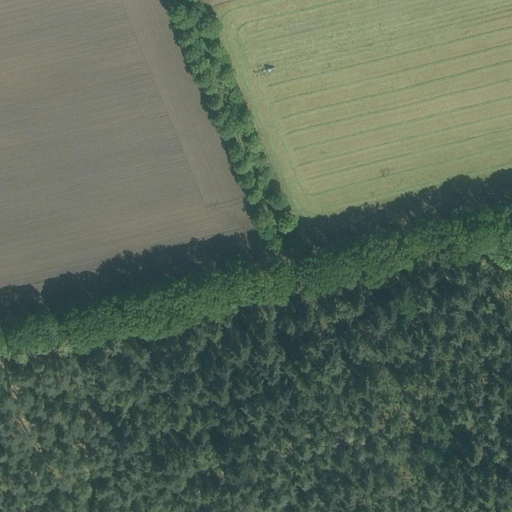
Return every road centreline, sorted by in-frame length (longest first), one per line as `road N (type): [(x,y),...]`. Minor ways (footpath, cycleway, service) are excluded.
road 1 (track): [(0,327),(511,207)]
road 2 (track): [(290,259),(184,0)]
